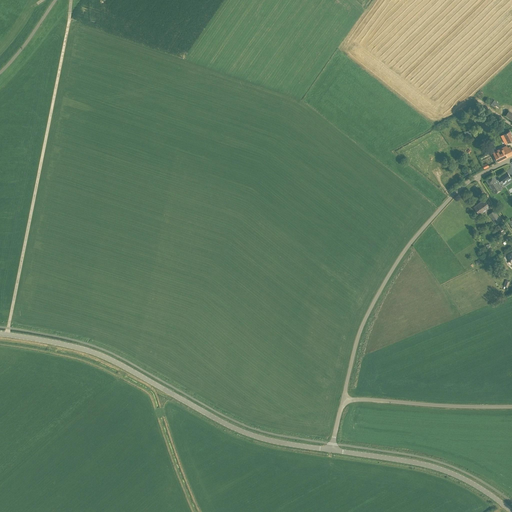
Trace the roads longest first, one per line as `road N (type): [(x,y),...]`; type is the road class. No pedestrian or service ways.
road 1 (tertiary): [(0,333),(109,359),(260,438),(331,449)]
road 2 (track): [(70,0),(6,334)]
road 3 (unclassified): [(343,399),(366,317),(407,245),(463,185),(511,158)]
road 4 (tertiary): [(331,449),(454,475),(510,511)]
road 5 (unclassified): [(343,399),(511,405)]
